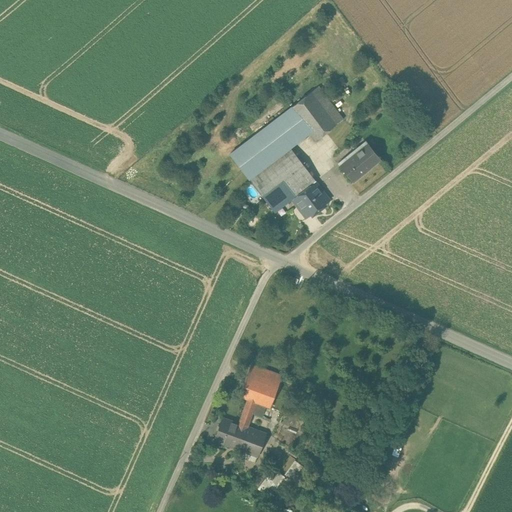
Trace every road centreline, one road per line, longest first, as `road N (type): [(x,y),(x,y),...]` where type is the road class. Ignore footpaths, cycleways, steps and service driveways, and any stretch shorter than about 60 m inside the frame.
road 1 (unclassified): [(511,363),(0,132)]
road 2 (track): [(290,263),(511,84)]
road 3 (track): [(158,511),(275,257)]
